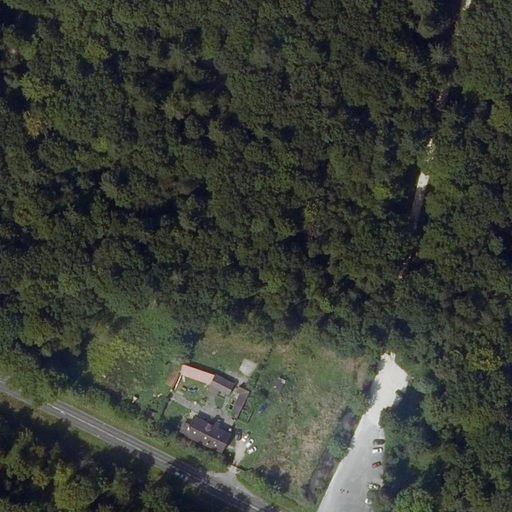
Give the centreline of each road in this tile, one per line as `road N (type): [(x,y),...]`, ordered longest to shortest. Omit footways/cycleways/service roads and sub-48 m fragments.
road 1 (track): [(329,511),(381,402),(473,0)]
road 2 (secondary): [(0,387),(266,511)]
road 3 (track): [(348,474),(478,511)]
